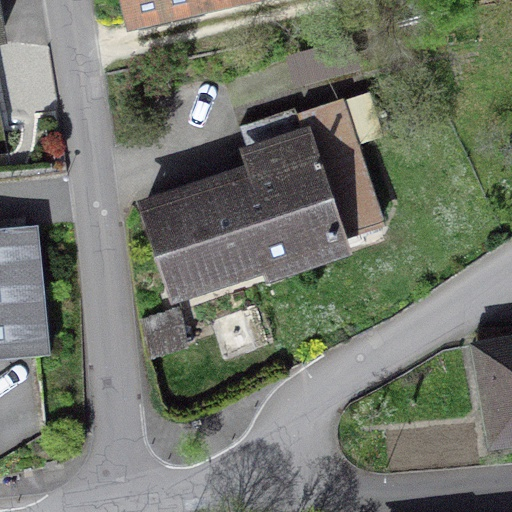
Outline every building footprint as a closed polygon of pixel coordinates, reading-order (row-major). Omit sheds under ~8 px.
[(28,0),(0,0),(0,69),(39,63),(28,0)] [(153,0),(168,59),(326,18),(321,1),(327,0),(153,0)] [(265,178),(167,213),(208,325),(377,264),(332,139),(260,165),(265,178)] [(54,240),(0,246),(0,381),(71,372),(54,240)] [(511,347),(480,353),(492,432),(511,429),(511,347)]
